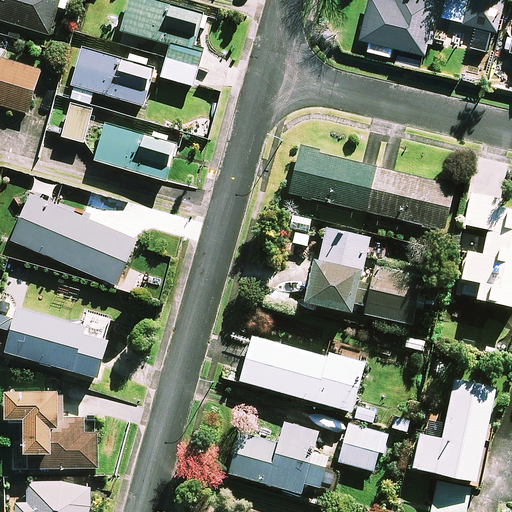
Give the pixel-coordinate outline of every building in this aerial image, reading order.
[(71,0),(0,0),(0,21),(52,38),(60,9),(68,12),(71,0)] [(205,16),(150,0),(133,0),(124,33),(172,48),(163,79),(195,89),(206,51),(196,48),(205,16)] [(428,56),(441,0),(370,0),(361,40),(428,56)] [(446,0),(443,18),(465,23),(470,0),(446,0)] [(507,0),(470,0),(465,23),(464,24),(500,32),(507,0)] [(0,106),(30,116),(44,73),(4,60),(7,51),(0,48),(0,106)] [(156,72),(85,51),(71,100),(92,106),(96,94),(146,109),(156,72)] [(94,112),(72,106),(64,140),(86,145),(94,112)] [(179,149),(108,127),(97,162),(168,184),(179,149)] [(455,188),(302,151),(291,196),(445,232),(455,188)] [(37,179),(31,192),(54,201),(59,188),(37,179)] [(95,196),(92,208),(116,215),(119,204),(95,196)] [(138,242),(33,197),(13,243),(119,288),(138,242)] [(487,242),(465,238),(462,300),(478,303),(511,309),(511,213),(499,211),(501,203),(471,197),(465,227),(489,232),(487,242)] [(320,262),(317,261),(306,306),(352,317),(355,306),(364,309),(363,315),(412,327),(423,280),(364,266),(370,241),(327,231),(320,262)] [(293,298),(269,291),(263,313),(287,320),(293,298)] [(114,338),(21,311),(8,355),(101,382),(114,338)] [(13,318),(0,316),(0,330),(12,331),(13,318)] [(430,341),(408,337),(405,351),(427,356),(430,341)] [(327,359),(253,338),(240,384),(352,414),(365,366),(328,356),(327,359)] [(496,391),(456,382),(443,441),(419,436),(412,470),(476,484),(496,391)] [(62,396),(9,395),(9,421),(29,422),(29,457),(58,457),(58,470),(100,471),(100,436),(85,435),(86,420),(62,420),(62,396)] [(377,411),(358,406),(355,421),(373,426),(377,411)] [(414,420),(392,416),(389,432),(411,436),(414,420)] [(319,435),(284,425),(278,447),(241,437),(230,476),(302,496),(305,486),(320,490),(328,460),(313,456),(319,435)] [(388,437),(350,427),(340,464),(374,473),(379,454),(383,455),(388,437)] [(91,511),(95,491),(37,481),(33,507),(15,503),(13,511),(91,511)] [(466,511),(471,491),(437,485),(431,511),(466,511)]
